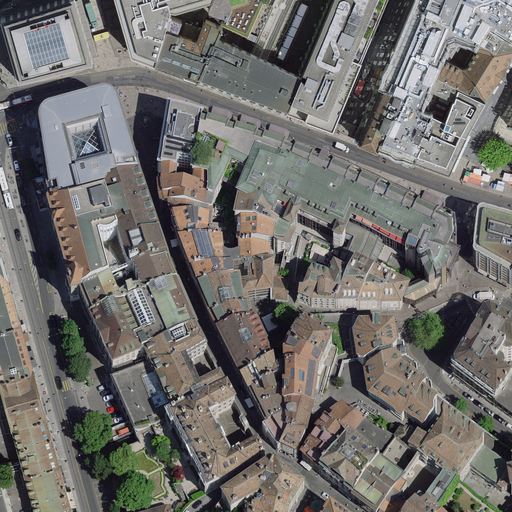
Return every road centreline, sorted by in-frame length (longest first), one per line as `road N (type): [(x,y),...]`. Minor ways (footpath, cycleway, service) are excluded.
road 1 (residential): [(0,103),(138,76),(511,206)]
road 2 (residential): [(50,353),(39,261),(0,121)]
road 3 (residential): [(94,511),(50,353)]
road 4 (residential): [(199,511),(276,458),(317,485)]
